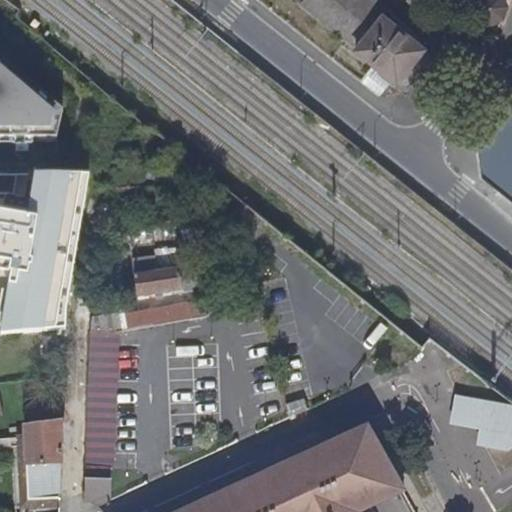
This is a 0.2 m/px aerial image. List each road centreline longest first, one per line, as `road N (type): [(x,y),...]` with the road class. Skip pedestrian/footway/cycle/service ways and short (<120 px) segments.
road 1 (residential): [(460,511),(410,422),(362,406),(129,511)]
road 2 (residential): [(224,0),(511,236)]
road 3 (unknown): [(339,416),(300,283)]
